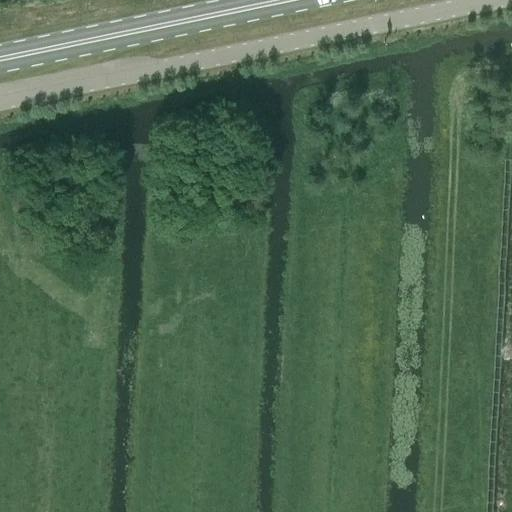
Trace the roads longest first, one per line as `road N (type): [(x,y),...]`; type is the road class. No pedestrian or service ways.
road 1 (unclassified): [(484,0),(0,95)]
road 2 (primary): [(0,57),(274,0)]
